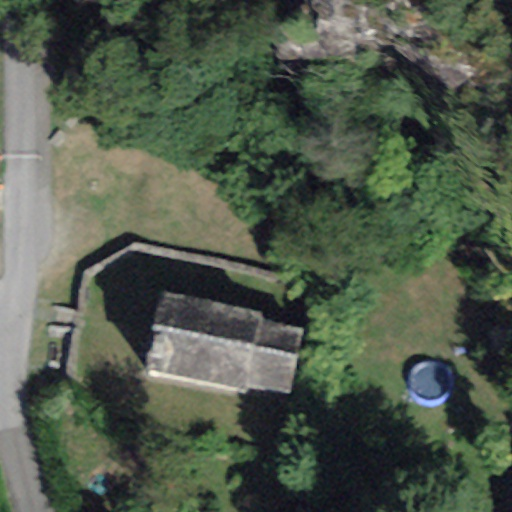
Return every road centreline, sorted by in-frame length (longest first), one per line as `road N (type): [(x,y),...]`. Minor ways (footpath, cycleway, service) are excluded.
road 1 (unclassified): [(23,0),(26,163),(0,343)]
road 2 (unclassified): [(0,343),(31,511)]
